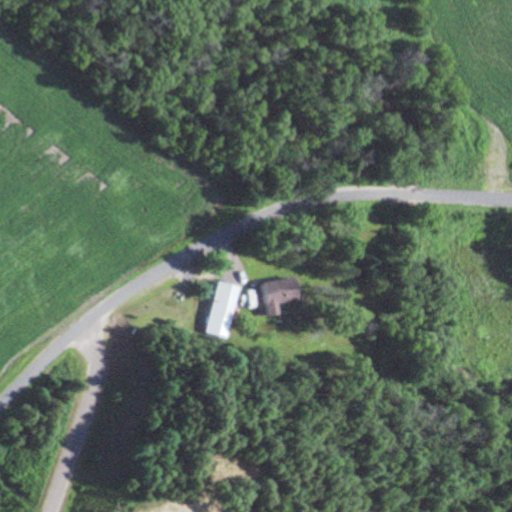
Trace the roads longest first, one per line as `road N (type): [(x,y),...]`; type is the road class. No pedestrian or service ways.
road 1 (residential): [(0,413),(110,305),(276,210),(350,191),(511,197)]
road 2 (residential): [(47,511),(88,393),(89,326)]
